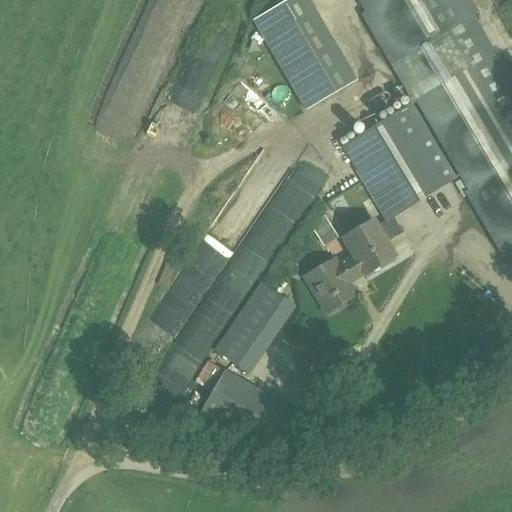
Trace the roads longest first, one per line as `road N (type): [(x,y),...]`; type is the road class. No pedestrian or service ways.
road 1 (track): [(80,474),(138,467),(297,483),(376,461),(466,407),(511,358)]
road 2 (unknown): [(297,483),(431,213)]
road 3 (track): [(95,436),(196,395),(204,379)]
